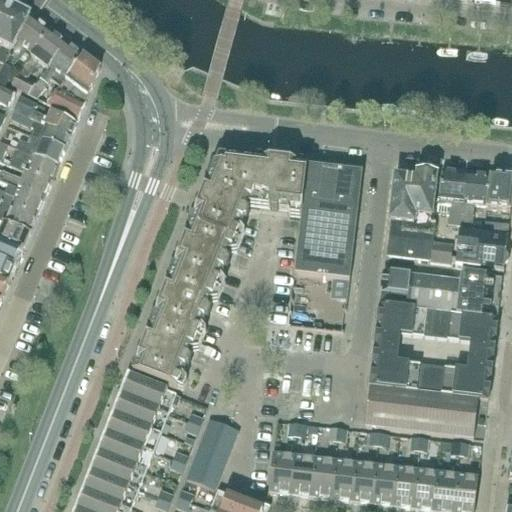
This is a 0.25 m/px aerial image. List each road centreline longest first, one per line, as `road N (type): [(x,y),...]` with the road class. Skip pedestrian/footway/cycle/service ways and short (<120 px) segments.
road 1 (residential): [(0,358),(98,119)]
road 2 (residential): [(511,159),(279,129)]
road 3 (residential): [(511,21),(300,0)]
road 4 (tertiary): [(18,511),(96,314)]
road 5 (tertiary): [(96,314),(163,161),(166,135)]
road 6 (tertiary): [(143,135),(96,314)]
